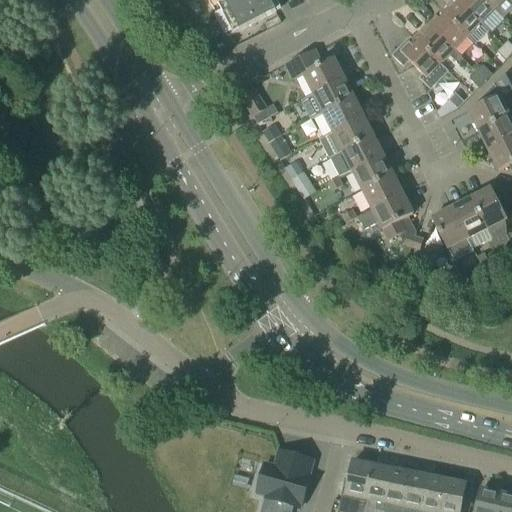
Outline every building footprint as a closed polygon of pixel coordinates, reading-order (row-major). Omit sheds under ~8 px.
[(208,0),(228,38),(276,14),(268,0),(208,0)] [(489,33),(481,25),(456,0),(453,0),(441,13),(468,39),(475,46),(489,33)] [(456,0),(481,25),(495,11),(483,0),(456,0)] [(483,0),(495,11),(506,0),(483,0)] [(468,39),(441,13),(428,26),(455,52),(468,39)] [(428,26),(414,40),(441,66),(449,58),(456,64),(461,59),(455,52),(428,26)] [(448,74),(441,66),(414,40),(407,47),(404,44),(391,57),(403,69),(409,63),(422,76),(418,80),(430,92),(448,74)] [(497,54),(506,63),(511,56),(511,55),(504,47),(497,54)] [(315,53),(285,68),(293,83),(304,78),(313,96),(344,80),(333,60),(322,66),(315,53)] [(483,68),(477,75),(486,84),(492,77),(483,68)] [(470,81),(479,90),(486,84),(477,75),(470,81)] [(354,100),(344,80),(313,96),(299,103),(309,123),(323,116),(354,100)] [(477,103),(479,107),(468,113),(478,133),(510,117),(500,97),(499,97),(494,87),(477,103)] [(255,93),(242,101),(258,126),(268,120),(264,112),(266,111),(255,93)] [(459,111),(465,105),(456,96),(450,102),(437,114),(440,120),(459,111)] [(323,116),(333,135),(363,119),(354,100),(323,116)] [(488,153),(511,140),(511,121),(510,117),(478,133),(488,153)] [(333,135),(319,142),(329,161),(373,138),(363,119),(333,135)] [(274,127),(262,134),(269,145),(281,138),(274,127)] [(292,149),(316,136),(312,129),(288,143),(292,149)] [(269,145),(276,156),(288,149),(281,138),(269,145)] [(353,174),(383,158),(373,138),(329,161),(339,180),(353,174)] [(511,140),(488,153),(498,173),(509,167),(511,172),(511,140)] [(353,174),(362,192),(393,177),(383,158),(353,174)] [(298,161),(284,170),(291,181),(303,174),(304,174),(305,173),(298,161)] [(291,181),(298,192),(310,185),(303,174),(291,181)] [(403,196),(393,177),(362,192),(372,212),(403,196)] [(329,186),(333,194),(343,188),(339,181),(329,186)] [(471,200),(492,241),(501,259),(511,247),(511,245),(507,237),(506,224),(508,223),(491,190),(471,200)] [(357,219),(364,232),(378,225),(382,232),(383,231),(388,242),(405,234),(400,223),(413,216),(403,196),(372,212),(357,219)] [(452,210),(469,243),(472,251),(492,241),(471,200),(452,210)] [(431,220),(448,254),(469,243),(452,210),(431,220)] [(343,218),(347,226),(357,220),(352,212),(343,218)] [(404,247),(411,249),(412,249),(415,239),(408,236),(404,247)] [(415,239),(412,249),(420,252),(423,242),(415,239)] [(490,267),(484,255),(476,259),(482,270),(490,267)] [(264,465),(256,495),(265,497),(261,511),(291,511),(293,508),(299,510),(300,507),(301,508),(310,478),(309,478),(313,463),(278,453),(274,468),(264,465)] [(362,511),(366,503),(374,467),(352,463),(346,496),(342,495),(338,511),(362,511)] [(383,511),(392,471),(374,467),(366,503),(376,505),(375,511),(383,511)] [(409,475),(392,471),(383,511),(391,511),(392,508),(402,510),(409,475)] [(420,511),(427,478),(409,475),(402,510),(402,511),(420,511)] [(439,511),(446,482),(427,478),(420,511),(439,511)] [(459,511),(465,486),(446,482),(439,511),(459,511)] [(496,511),(500,496),(481,491),(475,511),(496,511)] [(511,511),(511,498),(500,496),(496,511),(511,511)]
